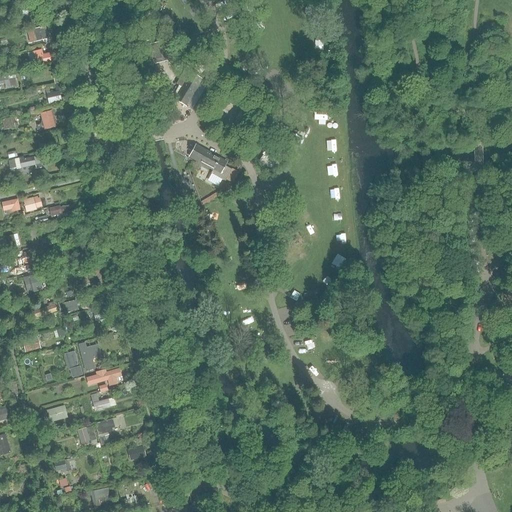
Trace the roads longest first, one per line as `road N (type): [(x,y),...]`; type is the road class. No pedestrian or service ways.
road 1 (unclassified): [(187,455),(68,0)]
road 2 (unclassified): [(478,498),(466,373),(486,283),(511,247)]
